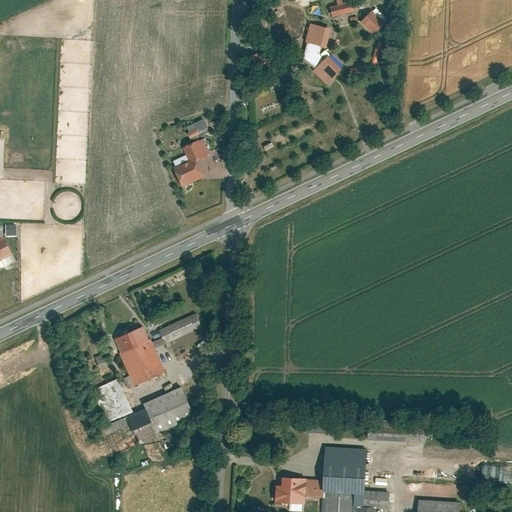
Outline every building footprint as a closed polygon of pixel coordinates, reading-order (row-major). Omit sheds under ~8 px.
[(336,0),(338,6),(329,7),(332,17),(358,10),(355,0),(352,0),(350,1),(349,0),(336,0)] [(369,9),(358,20),(371,33),(382,23),(369,9)] [(330,28),(309,23),(305,40),(307,41),(320,44),(325,46),(330,28)] [(318,52),(320,44),(307,41),(303,57),(305,58),(315,67),(323,58),(318,52)] [(370,62),(349,68),(350,72),(374,66),(381,45),(376,44),(370,62)] [(268,51),(248,53),(249,67),(269,65),(268,51)] [(315,67),(312,70),(325,83),(340,67),(326,55),(323,58),(315,67)] [(203,118),(184,126),(188,135),(207,127),(203,118)] [(182,146),(188,159),(173,167),(181,186),(203,176),(196,160),(208,155),(200,138),(182,146)] [(14,235),(14,223),(2,223),(2,235),(14,235)] [(0,234),(0,260),(10,255),(0,234)] [(195,314),(159,330),(168,351),(205,335),(195,314)] [(142,325),(113,337),(133,384),(163,372),(142,325)] [(116,378),(92,389),(107,422),(132,411),(116,378)] [(132,411),(107,422),(101,425),(114,455),(156,436),(155,434),(194,417),(180,385),(142,402),(144,406),(132,411)] [(424,422),(367,419),(366,438),(423,441),(424,422)] [(367,449),(324,447),(322,479),(321,497),(320,511),(387,511),(389,490),(364,489),(367,449)] [(280,484),(274,483),(273,505),(304,507),(305,496),(306,478),(306,477),(281,475),(280,484)] [(322,479),(306,478),(305,496),(321,497),(322,479)] [(457,511),(458,501),(417,500),(416,511),(457,511)]
